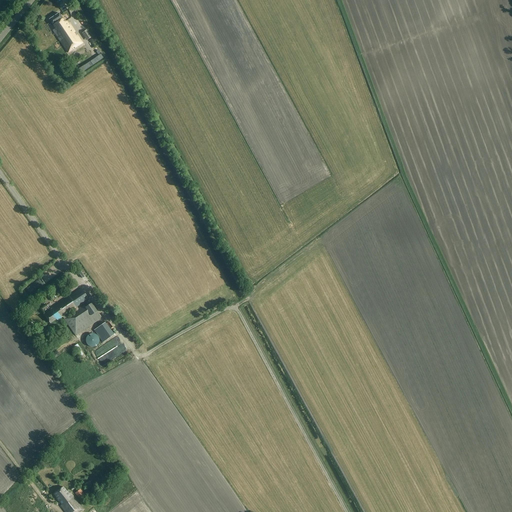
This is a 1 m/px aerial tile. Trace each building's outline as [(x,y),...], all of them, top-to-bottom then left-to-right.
[(53,30),(62,44),(68,53),(82,43),(77,36),(76,36),(74,33),(75,32),(70,24),(69,25),(66,22),(65,22),(59,13),(49,20),(55,29),(53,30)] [(33,284),(26,292),(30,296),(37,288),(33,284)] [(57,321),(63,317),(62,317),(65,315),(71,311),(77,307),(88,299),(81,288),(50,310),(51,311),(45,315),(50,323),(56,319),(57,321)] [(78,309),(77,307),(71,311),(73,313),(67,317),(65,315),(62,317),(63,317),(76,336),(101,318),(91,303),(85,307),(84,306),(78,309)] [(105,323),(94,330),(103,343),(114,335),(105,323)] [(87,337),(86,340),(86,343),(88,345),(90,347),(93,347),(95,347),(97,345),(99,343),(99,341),(99,338),(98,336),(96,335),(94,334),(93,334),(90,334),(88,335),(87,337)] [(63,487),(54,494),(62,504),(60,506),(65,511),(81,511),(84,510),(68,491),(67,492),(63,487)] [(75,493),(81,501),(86,497),(80,489),(75,493)]
